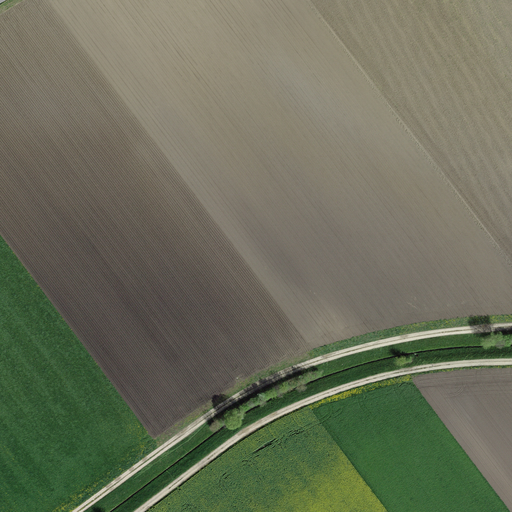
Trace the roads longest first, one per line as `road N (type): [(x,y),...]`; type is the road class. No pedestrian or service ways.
road 1 (track): [(75,511),(236,395),(332,355),(511,326)]
road 2 (track): [(137,511),(235,438),(330,390),(395,373),(511,362)]
